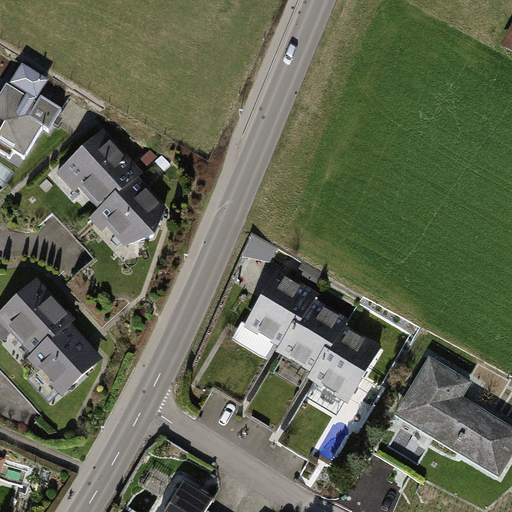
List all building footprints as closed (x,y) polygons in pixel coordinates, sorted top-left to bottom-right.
[(511,16),(499,45),(511,51),(511,16)] [(22,65),(10,84),(35,100),(47,81),(22,65)] [(0,153),(10,159),(14,154),(24,160),(43,129),(49,132),(61,113),(42,101),(38,107),(8,88),(0,101),(0,153)] [(102,135),(67,167),(103,207),(136,178),(138,176),(102,135)] [(165,210),(136,178),(103,207),(99,211),(129,244),(155,236),(165,210)] [(314,297),(278,275),(248,325),(284,347),(311,302),(314,297)] [(37,283),(1,318),(36,355),(68,325),(72,320),(37,283)] [(347,324),(311,302),(284,347),(281,352),(317,374),(344,329),(347,324)] [(100,360),(68,325),(36,355),(32,358),(65,393),(100,360)] [(380,351),(344,329),(317,374),(313,379),(349,401),(380,351)] [(265,363),(237,347),(214,384),(242,401),(265,363)] [(471,385),(428,359),(394,416),(501,479),(511,460),(511,427),(463,398),(471,385)] [(299,391),(271,375),(249,413),(277,429),(299,391)] [(334,420),(306,403),(283,441),(311,458),(334,420)] [(186,482),(166,511),(207,511),(206,511),(213,499),(186,482)]
